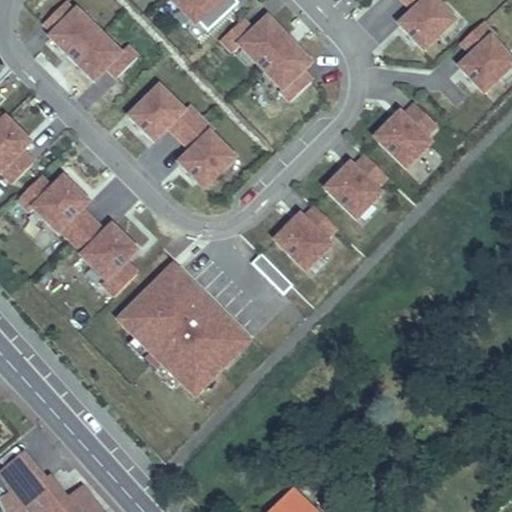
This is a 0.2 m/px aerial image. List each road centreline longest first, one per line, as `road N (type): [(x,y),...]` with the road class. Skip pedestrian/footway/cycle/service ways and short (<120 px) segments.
road 1 (residential): [(0,24),(11,57),(167,216),(194,230),(221,231),(251,216),(348,117),(358,94),(352,49),(311,0)]
road 2 (secondary): [(144,511),(0,352)]
